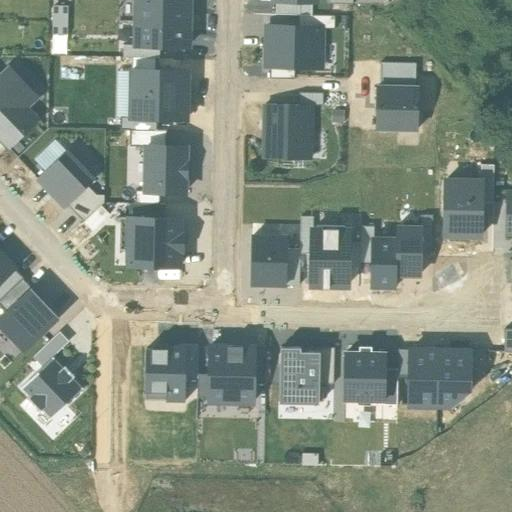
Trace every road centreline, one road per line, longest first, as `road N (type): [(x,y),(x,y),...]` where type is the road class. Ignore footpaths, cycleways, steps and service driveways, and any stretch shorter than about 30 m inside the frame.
road 1 (residential): [(221,314),(400,318),(466,298)]
road 2 (residential): [(227,83),(221,314)]
road 3 (residential): [(105,301),(100,460)]
road 4 (residential): [(105,301),(0,191)]
